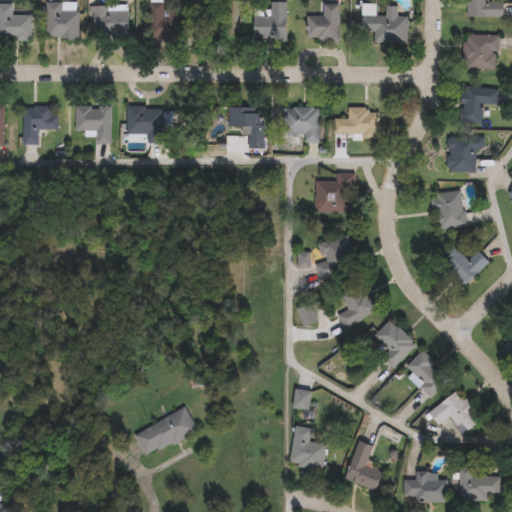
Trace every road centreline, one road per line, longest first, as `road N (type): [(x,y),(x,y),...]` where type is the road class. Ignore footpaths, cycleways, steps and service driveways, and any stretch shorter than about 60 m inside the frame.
road 1 (residential): [(287,496),(349,511),(510,397),(405,274),(394,247),(394,172),(431,100),(437,0)]
road 2 (residential): [(0,74),(434,74)]
